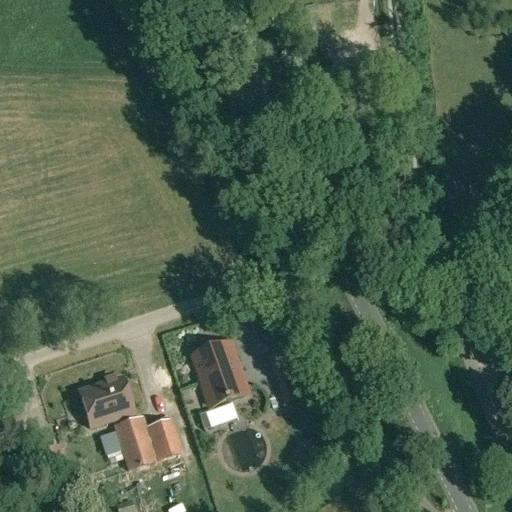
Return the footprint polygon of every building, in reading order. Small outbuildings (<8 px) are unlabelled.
[(365,72),(352,72),(353,72),(353,85),(366,83),(365,72)] [(234,348),(196,360),(205,390),(207,389),(212,405),(246,395),(241,378),(243,377),(234,348)] [(301,376),(277,384),(285,409),(309,401),(301,376)] [(123,380),(75,395),(87,431),(134,416),(123,380)] [(141,420),(113,429),(118,445),(120,444),(129,474),(159,464),(148,429),(144,431),(141,420)] [(171,423),(148,429),(159,464),(182,457),(171,423)] [(34,453),(41,475),(66,467),(59,445),(34,453)]
